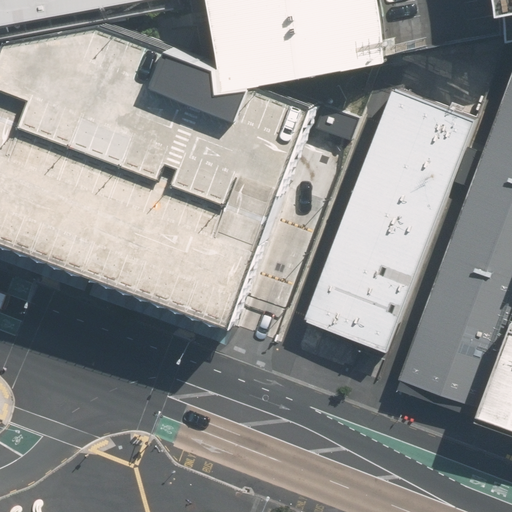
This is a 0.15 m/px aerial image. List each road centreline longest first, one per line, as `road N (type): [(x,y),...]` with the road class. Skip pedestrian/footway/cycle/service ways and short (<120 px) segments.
road 1 (secondary): [(94,364),(473,511)]
road 2 (residential): [(0,461),(29,451),(94,364)]
